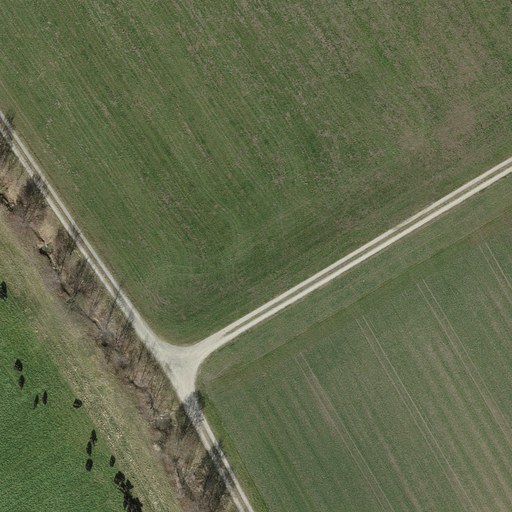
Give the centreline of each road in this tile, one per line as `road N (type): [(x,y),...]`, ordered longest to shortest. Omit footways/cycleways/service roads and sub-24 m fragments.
road 1 (track): [(511,164),(176,364)]
road 2 (track): [(176,364),(127,305),(0,114)]
road 3 (track): [(249,511),(176,364)]
